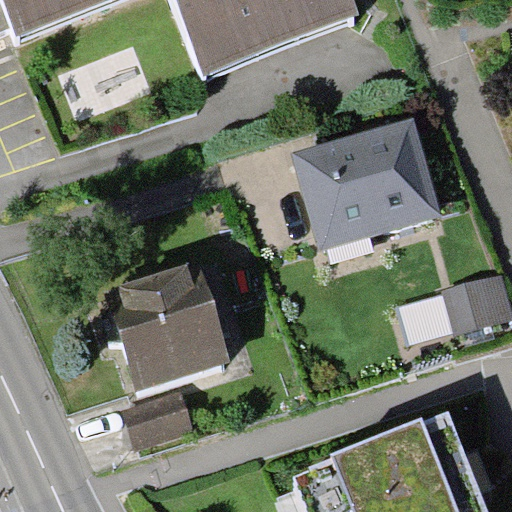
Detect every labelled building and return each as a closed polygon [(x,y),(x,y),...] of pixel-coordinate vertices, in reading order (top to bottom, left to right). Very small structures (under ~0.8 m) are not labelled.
[(0,0),(0,65),(168,0),(0,0)] [(170,0),(208,95),(360,35),(346,0),(170,0)] [(317,260),(437,225),(409,131),(290,165),(317,260)] [(456,340),(511,326),(511,310),(506,284),(446,298),(456,340)] [(137,408),(229,376),(199,289),(107,320),(137,408)] [(186,438),(174,402),(120,419),(131,456),(186,438)] [(481,511),(451,433),(271,502),(275,511),(481,511)]
